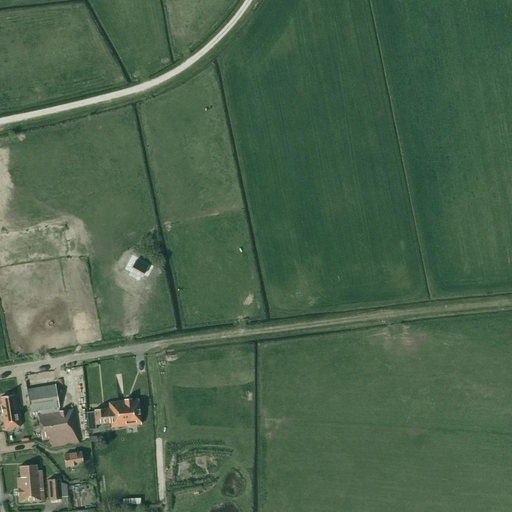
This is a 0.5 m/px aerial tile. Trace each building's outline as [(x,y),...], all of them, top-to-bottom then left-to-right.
[(51,447),(59,445),(79,441),(72,409),(58,411),(57,407),(59,407),(54,385),(26,391),(30,413),(37,412),(43,440),(49,438),(51,447)] [(2,404),(0,404),(5,429),(20,427),(17,405),(15,405),(14,395),(1,397),(2,404)] [(94,410),(94,413),(86,414),(87,431),(95,430),(95,425),(115,423),(116,427),(141,425),(139,401),(108,403),(109,408),(94,410)] [(83,464),(81,452),(63,455),(65,467),(83,464)] [(36,466),(18,467),(19,478),(16,479),(18,504),(43,502),(40,471),(36,472),(36,466)] [(66,484),(59,482),(59,480),(47,481),(49,501),(61,500),(60,497),(67,496),(66,484)] [(124,504),(141,503),(140,496),(124,496),(124,504)]
